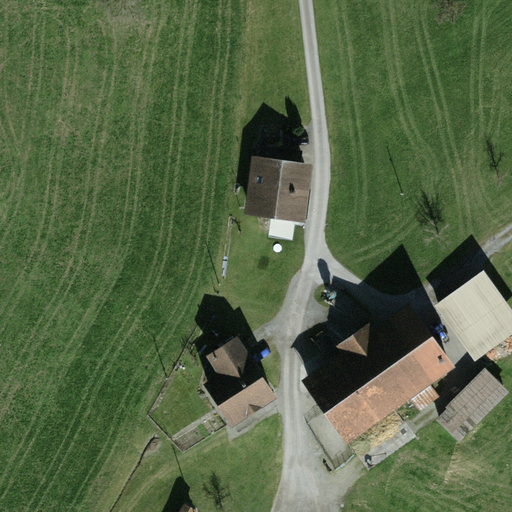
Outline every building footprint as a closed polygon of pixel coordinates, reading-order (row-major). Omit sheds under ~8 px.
[(248,165),(241,222),(294,227),(300,171),(248,165)] [(511,323),(476,274),(427,310),(468,365),(511,332),(511,323)] [(400,313),(297,389),(342,450),(445,374),(400,313)] [(225,382),(198,400),(219,432),(270,399),(230,338),(206,354),(225,382)] [(477,376),(433,429),(456,448),(500,395),(477,376)]
